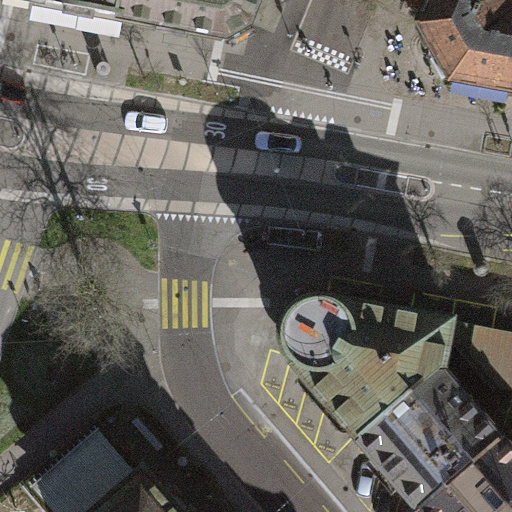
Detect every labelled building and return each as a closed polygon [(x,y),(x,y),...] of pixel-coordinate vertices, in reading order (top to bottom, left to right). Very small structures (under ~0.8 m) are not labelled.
[(52,0),(142,16),(226,33),(249,17),(255,0),(52,0)] [(511,0),(425,0),(418,21),(450,78),(502,88),(511,89),(511,0)] [(292,360),(360,439),(438,365),(443,339),(446,318),(417,313),(323,298),(305,298),(291,309),(284,335),(292,360)] [(511,331),(446,318),(443,339),(464,343),(496,386),(511,388),(511,331)] [(380,459),(419,506),(500,434),(438,365),(360,439),(380,459)] [(511,511),(511,448),(500,434),(419,506),(424,511),(511,511)] [(179,511),(140,467),(88,511),(179,511)]
